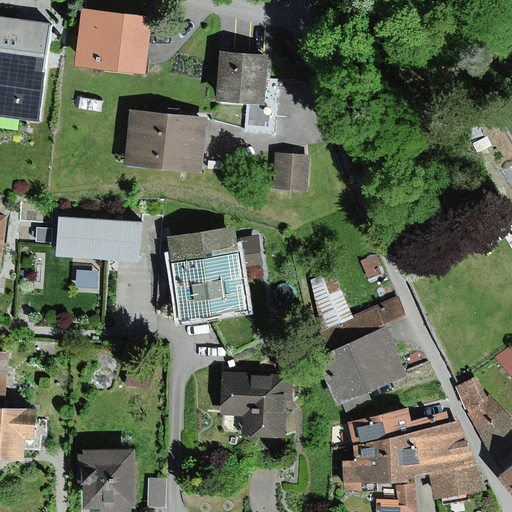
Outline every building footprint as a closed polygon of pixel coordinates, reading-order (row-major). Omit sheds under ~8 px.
[(148,14),(81,7),(75,62),(142,69),(148,14)] [(49,23),(0,16),(0,113),(37,118),(49,23)] [(265,53),(216,49),(212,96),(246,99),(261,100),(263,78),(265,53)] [(261,100),(246,99),(243,130),(271,132),(276,79),(263,78),(261,100)] [(206,116),(127,108),(121,163),(200,171),(206,116)] [(308,154),(270,151),(267,185),(305,189),(308,154)] [(135,219),(132,251),(158,253),(161,216),(136,213),(135,219)] [(135,219),(53,214),(51,252),(133,257),(132,251),(135,219)] [(229,225),(163,234),(175,317),(241,308),(235,265),(260,262),(256,234),(231,238),(229,225)] [(375,254),(359,260),(367,279),(382,273),(375,254)] [(332,268),(304,279),(322,325),(350,314),(332,268)] [(315,355),(381,323),(404,313),(396,294),(350,314),(322,325),(317,327),(324,340),(311,347),(315,355)] [(242,311),(215,323),(228,353),(255,341),(242,311)] [(381,323),(315,355),(337,401),(403,370),(381,323)] [(286,356),(273,356),(273,367),(285,367),(286,356)] [(125,367),(123,385),(149,387),(150,370),(125,367)] [(292,373),(220,370),(218,413),(240,414),(239,433),(281,435),(283,398),(291,398),(292,373)] [(474,375),(453,386),(464,406),(485,395),(474,375)] [(466,412),(475,427),(500,409),(488,396),(466,412)] [(1,402),(0,401),(0,455),(18,457),(20,433),(32,434),(34,405),(1,402)] [(405,404),(344,420),(350,442),(383,435),(418,427),(447,421),(444,410),(408,417),(405,404)] [(511,418),(500,409),(475,427),(486,450),(511,424),(511,418)] [(447,421),(418,427),(425,469),(430,497),(484,487),(456,419),(447,421)] [(339,457),(340,487),(355,488),(355,477),(403,476),(404,471),(425,469),(418,427),(383,435),(350,442),(349,457),(339,457)] [(130,510),(131,449),(85,448),(85,458),(76,458),(75,481),(81,482),(81,501),(97,501),(97,510),(130,510)] [(511,459),(510,457),(498,468),(505,475),(499,481),(511,495),(511,459)] [(165,480),(147,479),(145,507),(163,508),(165,480)] [(416,511),(413,482),(396,483),(396,499),(374,498),(374,511),(416,511)]
